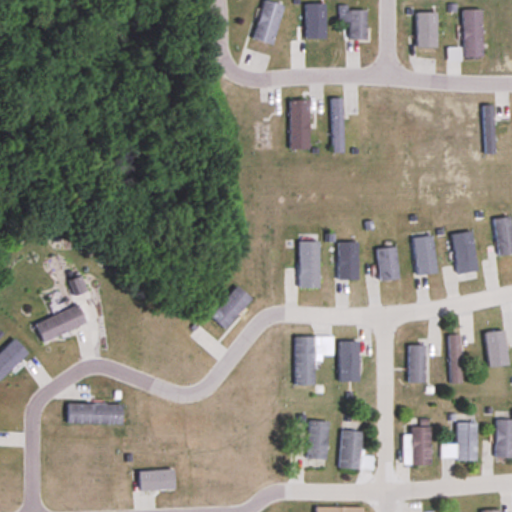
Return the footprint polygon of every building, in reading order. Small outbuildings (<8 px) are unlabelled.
[(261,0),(252,39),(272,44),(281,3),(267,0),(261,0)] [(365,7),(338,7),(338,20),(349,20),(349,39),(365,39),(365,7)] [(462,9),(462,57),(481,57),(481,9),(462,9)] [(330,153),(342,153),(342,98),(330,98),(330,153)] [(288,100),(288,149),(308,149),(308,100),(288,100)] [(482,155),(492,155),(492,105),(482,105),(482,155)] [(497,256),(511,253),(511,244),(509,217),(493,219),(497,256)] [(456,282),(477,280),(471,232),(450,235),(456,282)] [(415,275),(434,274),(432,237),(413,238),(415,275)] [(297,288),(318,288),(318,242),(297,242),(297,288)] [(337,280),(356,280),(356,243),(337,243),(337,280)] [(396,280),(395,248),(376,249),(377,281),(396,280)] [(80,277),(68,281),(73,295),(85,291),(80,277)] [(251,300),(237,286),(209,315),(223,329),(251,300)] [(33,324),(41,342),(85,324),(78,305),(33,324)] [(506,365),(505,331),(485,331),(486,365),(506,365)] [(0,381),(29,351),(14,337),(0,352),(0,381)] [(315,386),(315,355),(331,355),(332,337),(294,337),(293,386),(315,386)] [(338,380),(359,380),(359,356),(372,356),(372,339),(338,339),(338,380)] [(423,383),(423,346),(407,346),(407,383),(423,383)] [(66,423),(121,423),(121,403),(66,403),(66,423)] [(511,420),(494,420),(494,458),(511,457),(511,420)] [(327,422),(307,421),(306,459),(325,460),(327,422)] [(440,445),(440,460),(475,460),(475,422),(456,422),(456,445),(440,445)] [(403,436),(403,466),(429,466),(429,427),(409,427),(409,436),(403,436)] [(360,432),(339,432),(339,470),(360,470),(360,432)] [(139,489),(174,487),(173,468),(138,470),(139,489)]
